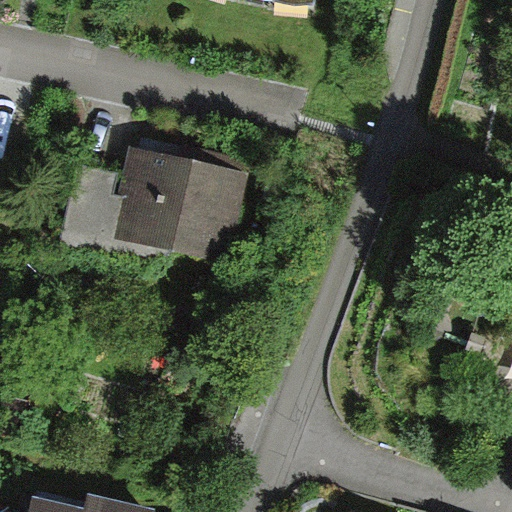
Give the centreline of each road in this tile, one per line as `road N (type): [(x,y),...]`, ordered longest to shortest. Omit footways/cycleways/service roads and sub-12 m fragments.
road 1 (residential): [(254,511),(436,0)]
road 2 (residential): [(0,46),(323,116)]
